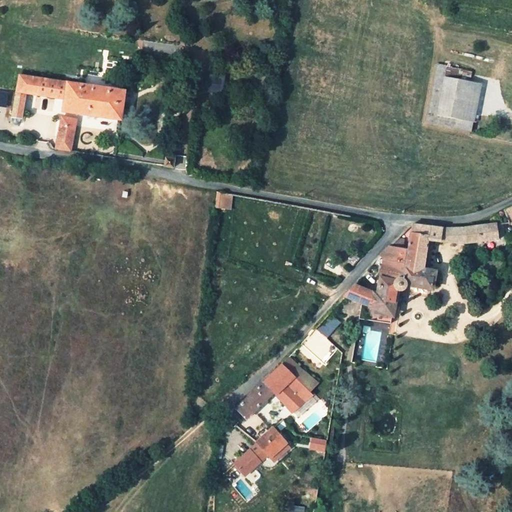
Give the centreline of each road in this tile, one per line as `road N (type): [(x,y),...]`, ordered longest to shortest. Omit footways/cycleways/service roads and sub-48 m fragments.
road 1 (unclassified): [(511,200),(472,218),(402,218),(0,146)]
road 2 (track): [(84,511),(228,401)]
